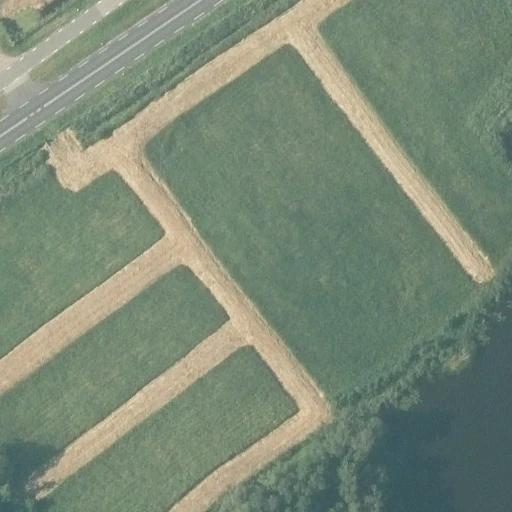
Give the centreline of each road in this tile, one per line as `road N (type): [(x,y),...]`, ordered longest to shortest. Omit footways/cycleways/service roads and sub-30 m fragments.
road 1 (primary): [(35,112),(201,0)]
road 2 (unclassified): [(8,77),(115,0)]
